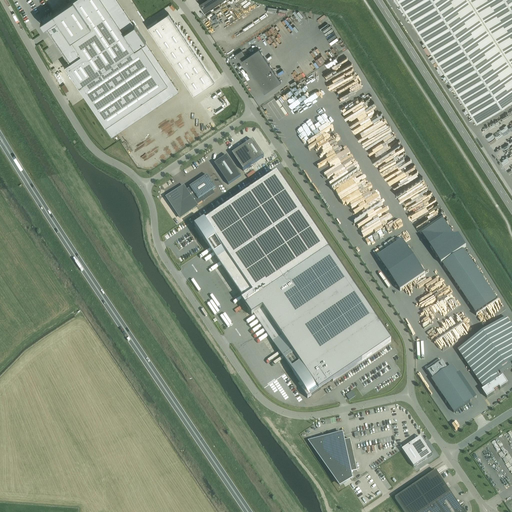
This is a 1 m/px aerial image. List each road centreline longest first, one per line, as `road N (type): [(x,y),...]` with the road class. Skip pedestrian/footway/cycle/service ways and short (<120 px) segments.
road 1 (unknown): [(449,355),(427,349),(333,200),(326,186),(332,176),(358,158),(371,164),(470,312),(473,334)]
road 2 (trunk): [(249,511),(0,137)]
road 3 (unclassified): [(142,185),(165,261),(266,404),(300,417),(408,396)]
road 4 (unclassified): [(408,396),(403,332),(253,111)]
road 5 (tertiary): [(377,0),(511,209)]
road 6 (unclassified): [(4,0),(88,144),(142,185)]
road 7 (unclassified): [(253,111),(176,0)]
road 8 (unclassified): [(142,185),(253,111)]
